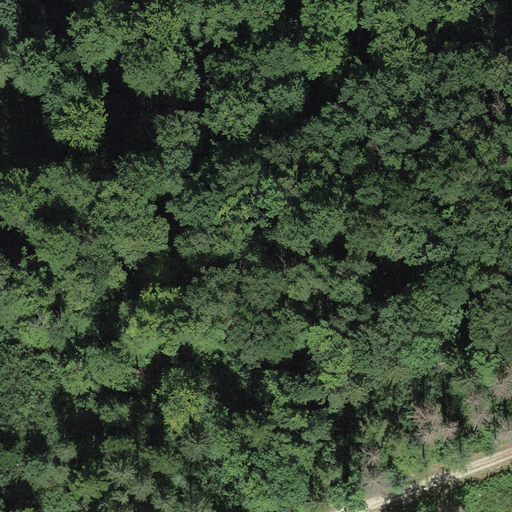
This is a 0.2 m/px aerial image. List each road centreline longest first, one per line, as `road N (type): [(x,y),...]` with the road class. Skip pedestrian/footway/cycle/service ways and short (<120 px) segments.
road 1 (track): [(0,0),(98,9),(373,0)]
road 2 (track): [(511,459),(379,511)]
